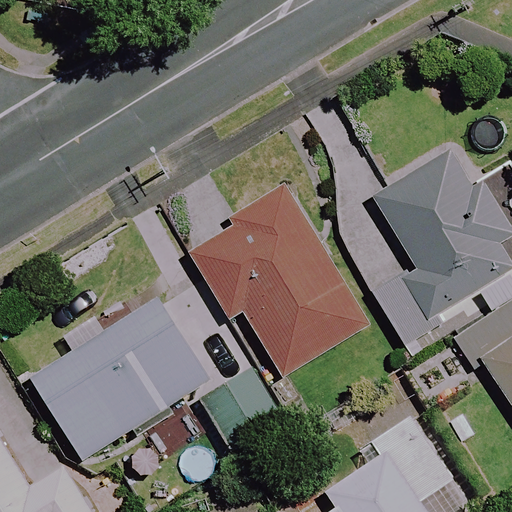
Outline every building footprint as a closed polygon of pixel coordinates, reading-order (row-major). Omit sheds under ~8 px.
[(475,190),(453,157),(378,205),(421,271),(379,298),(408,343),(506,281),(494,262),(511,249),(511,231),(482,185),(475,190)] [(371,327),(287,195),(193,255),(236,323),(246,316),(287,380),(371,327)] [(212,385),(163,305),(36,383),(85,463),(212,385)] [(511,308),(460,343),(477,369),(486,363),(511,402),(511,308)] [(289,424),(262,373),(206,403),(234,454),(289,424)] [(456,481),(413,419),(373,446),(382,460),(329,496),(340,511),(338,511),(425,511),(421,505),(456,481)] [(32,491),(0,438),(0,511),(92,511),(67,470),(32,491)]
